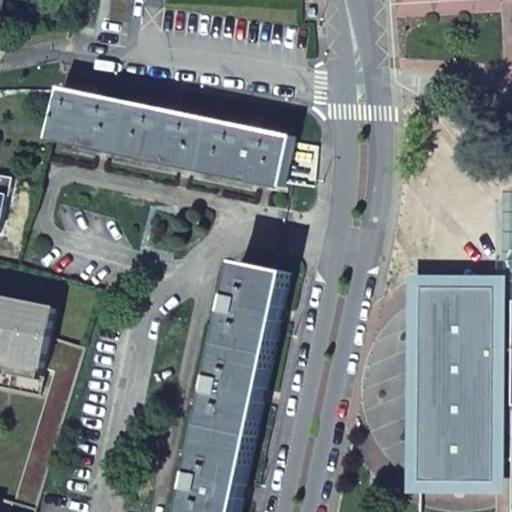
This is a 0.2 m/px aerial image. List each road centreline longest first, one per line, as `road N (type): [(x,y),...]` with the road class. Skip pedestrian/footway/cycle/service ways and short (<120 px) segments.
road 1 (residential): [(302,511),(357,181),(360,92)]
road 2 (residential): [(0,49),(27,54),(122,41),(360,92)]
road 3 (residential): [(360,92),(511,80)]
